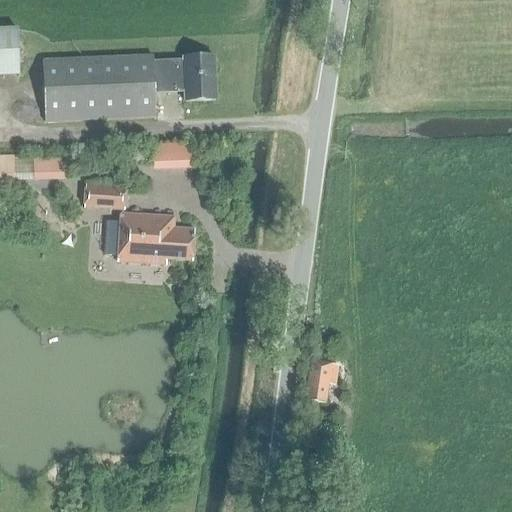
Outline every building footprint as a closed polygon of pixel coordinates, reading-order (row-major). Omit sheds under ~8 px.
[(0,77),(19,77),(17,29),(0,29),(0,77)] [(152,63),(151,57),(43,62),(45,123),(154,119),(153,95),(183,94),(184,103),(216,102),(214,58),(182,59),(182,62),(152,63)] [(154,169),(190,167),(189,142),(153,143),(154,169)] [(0,181),(13,181),(12,156),(0,156),(0,181)] [(67,180),(67,158),(33,159),(33,181),(67,180)] [(124,186),(86,183),(84,208),(123,211),(124,186)] [(173,219),(120,216),(117,263),(165,266),(165,261),(191,262),(193,231),(172,230),(173,219)] [(337,367),(311,361),(304,402),(324,405),(327,385),(334,386),(337,367)] [(318,487),(324,458),(313,455),(307,485),(318,487)]
